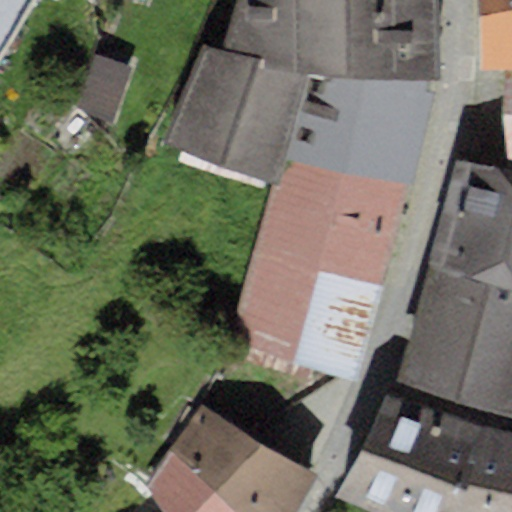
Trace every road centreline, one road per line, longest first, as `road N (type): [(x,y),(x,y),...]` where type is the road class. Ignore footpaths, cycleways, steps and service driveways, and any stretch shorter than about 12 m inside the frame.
road 1 (residential): [(450,0),(451,84),(419,236),(371,382),(302,511)]
road 2 (track): [(511,422),(371,382)]
